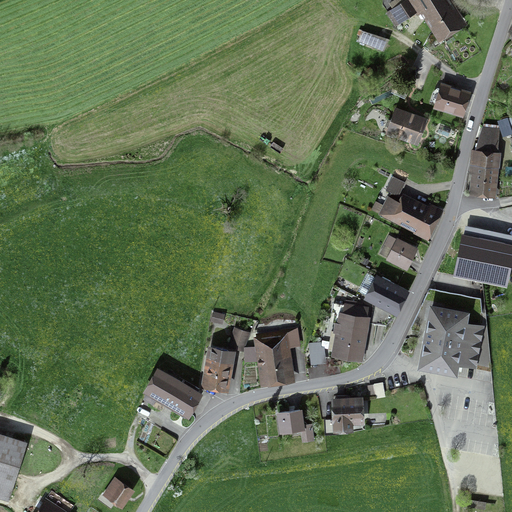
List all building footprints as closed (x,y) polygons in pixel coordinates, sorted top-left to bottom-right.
[(396,25),(418,11),(411,0),(406,0),(387,12),(396,25)] [(411,0),(418,11),(419,13),(425,10),(441,35),(459,23),(444,0),(411,0)] [(364,31),(360,41),(383,50),(387,38),(364,31)] [(436,106),(462,114),(468,93),(442,85),(436,106)] [(388,131),(417,141),(424,120),(396,110),(391,122),(388,121),(386,125),(390,127),(388,131)] [(511,136),(511,128),(510,121),(499,125),(504,139),(511,136)] [(492,192),(497,152),(495,152),(497,130),(484,128),(481,139),(483,139),(481,151),(478,150),(473,190),(492,192)] [(380,213),(380,214),(426,237),(440,210),(431,206),(428,210),(397,194),(403,182),(393,177),(387,189),(391,192),(384,206),(376,202),(373,209),(380,213)] [(511,250),(511,245),(463,235),(456,272),(505,283),(511,250)] [(407,266),(416,249),(390,236),(381,253),(407,266)] [(368,295),(395,309),(403,292),(392,286),(394,283),(390,280),(382,276),(380,280),(377,278),(368,295)] [(336,353),(359,357),(368,308),(361,307),(362,302),(345,299),(345,304),(334,302),(332,311),(335,311),(333,322),(336,322),(335,331),(332,330),(329,349),(337,350),(336,353)] [(432,307),(421,366),(455,372),(457,363),(474,366),(482,326),(464,323),(466,313),(432,307)] [(213,320),(221,322),(223,314),(214,312),(213,320)] [(230,344),(243,349),(248,333),(235,329),(230,344)] [(259,334),(265,379),(289,376),(282,332),(259,334)] [(205,384),(225,387),(231,351),(228,350),(228,349),(215,346),(215,348),(212,348),(205,384)] [(255,347),(245,348),(245,360),(256,359),(255,347)] [(321,348),(310,350),(311,365),(326,364),(325,347),(321,348)] [(146,390),(174,405),(172,409),(179,413),(181,409),(188,413),(199,393),(197,392),(199,388),(195,386),(193,390),(158,370),(146,390)] [(377,398),(385,396),(383,382),(374,384),(377,398)] [(325,419),(325,434),(338,433),(338,428),(351,428),(351,420),(361,419),(360,399),(334,401),(335,418),(325,419)] [(279,412),(282,431),(302,429),(304,440),(313,439),(311,424),(302,425),(300,409),(279,412)] [(25,441),(0,433),(0,490),(9,494),(25,441)] [(128,490),(113,480),(104,494),(118,504),(128,490)]
